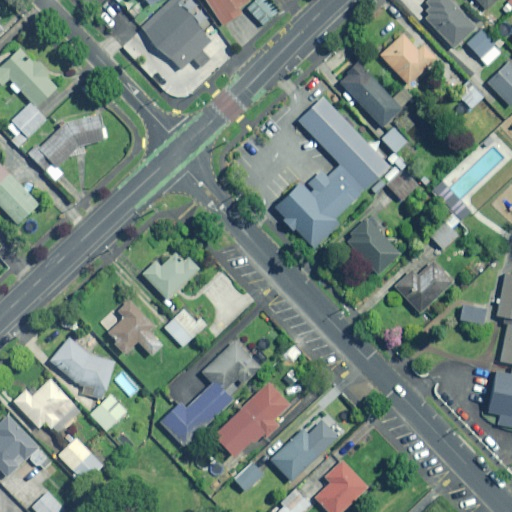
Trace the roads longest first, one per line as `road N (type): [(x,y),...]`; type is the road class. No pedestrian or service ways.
road 1 (residential): [(511,510),(174,154)]
road 2 (tertiary): [(174,154),(0,321)]
road 3 (tertiary): [(334,0),(183,146)]
road 4 (residential): [(183,146),(43,0)]
